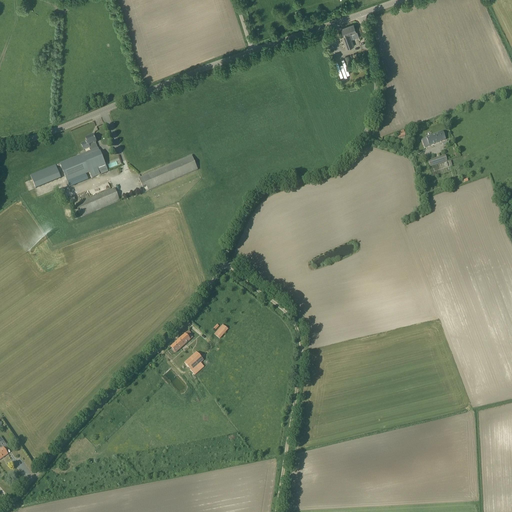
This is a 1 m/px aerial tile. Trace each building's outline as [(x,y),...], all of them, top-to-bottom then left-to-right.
[(346,49),(353,46),(349,35),(356,32),(353,25),(341,29),(344,36),(341,37),(346,49)] [(425,148),(446,140),(445,137),(443,132),(422,140),(425,148)] [(91,151),(60,164),(65,176),(67,181),(89,173),(91,178),(108,171),(100,152),(99,152),(98,148),(95,143),(96,142),(93,136),(85,139),(86,142),(81,144),(83,150),(90,148),(91,151)] [(430,167),(447,161),(445,155),(428,161),(430,167)] [(148,191),(169,182),(197,170),(192,156),(139,179),(143,188),(146,186),(148,191)] [(55,166),(30,176),(31,179),(35,189),(53,181),(60,178),(55,166)] [(57,190),(62,201),(67,199),(62,188),(57,190)] [(81,218),(120,201),(115,189),(76,205),(81,218)] [(220,339),(227,330),(222,325),(215,335),(220,339)] [(185,334),(184,335),(178,340),(179,340),(170,347),(173,351),(175,353),(189,341),(190,340),(185,334)] [(204,361),(197,352),(184,363),(195,375),(204,367),(201,364),(204,361)] [(173,370),(164,361),(130,395),(138,404),(173,370)] [(0,460),(8,455),(3,448),(7,446),(1,437),(0,437),(0,460)]
